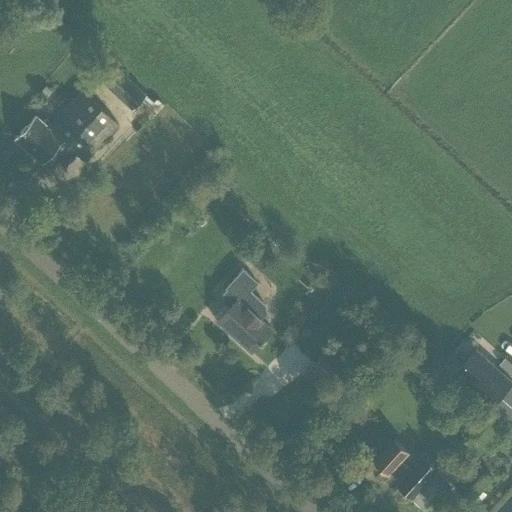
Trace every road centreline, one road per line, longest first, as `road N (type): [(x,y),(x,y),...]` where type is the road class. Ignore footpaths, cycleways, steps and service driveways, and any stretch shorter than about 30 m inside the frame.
road 1 (unclassified): [(314,511),(0,221)]
road 2 (track): [(0,383),(138,511)]
